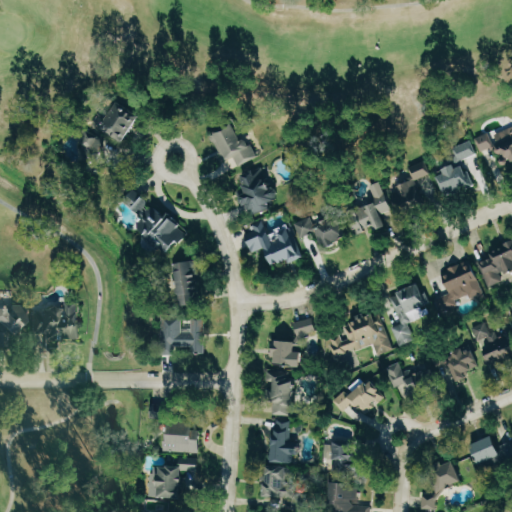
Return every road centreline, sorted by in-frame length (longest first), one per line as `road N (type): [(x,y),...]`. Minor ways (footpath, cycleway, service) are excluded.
road 1 (residential): [(225,511),(238,301),(228,249),(190,171)]
road 2 (residential): [(238,301),(323,287),(511,203)]
road 3 (residential): [(0,382),(233,384)]
road 4 (residential): [(405,511),(413,448),(511,394)]
